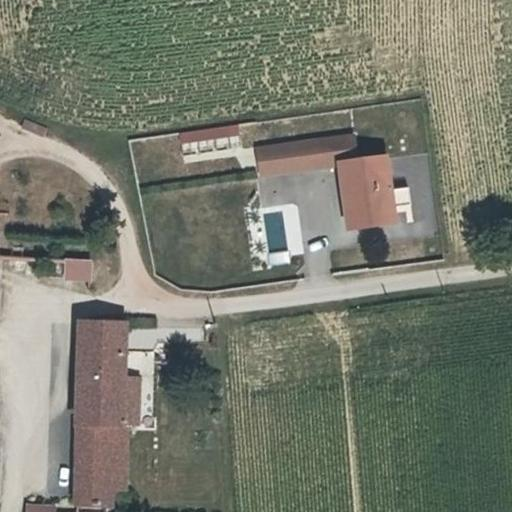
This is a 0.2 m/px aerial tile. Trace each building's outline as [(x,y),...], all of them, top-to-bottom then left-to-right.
[(177,129),(179,150),(228,147),(227,125),(177,129)] [(314,159),(318,189),(358,184),(369,244),(411,239),(408,220),(401,223),(399,207),(408,206),(403,175),(374,178),(369,151),(314,159)] [(294,202),(246,211),(254,256),(302,248),(294,202)] [(102,289),(82,287),(81,297),(102,298),(102,289)] [(140,351),(96,349),(95,403),(139,403),(140,351)] [(95,403),(92,511),(140,511),(142,455),(142,453),(138,451),(139,403),(95,403)] [(151,403),(139,403),(138,451),(142,453),(142,455),(150,454),(151,403)] [(0,511),(7,511),(10,484),(0,482),(0,511)]
